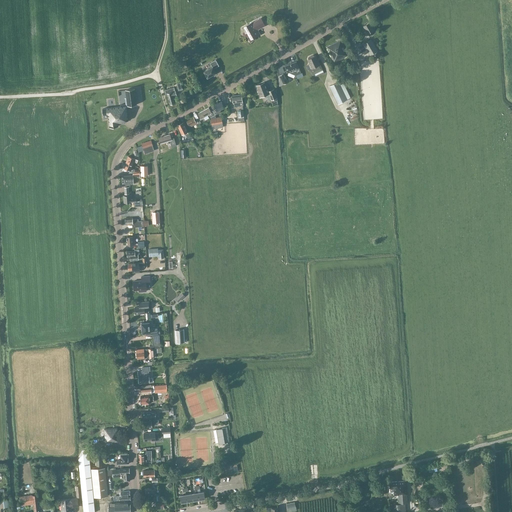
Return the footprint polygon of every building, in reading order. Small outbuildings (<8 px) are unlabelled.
[(244,27),(247,31),(244,32),(243,33),(243,34),(244,35),(245,36),(246,36),(247,36),(250,42),(255,39),(254,37),(260,34),(257,30),(265,26),(261,19),(253,23),(253,22),(244,27)] [(371,35),(377,32),(375,29),(374,30),(369,23),(363,26),(368,34),(370,33),(371,35)] [(334,62),(349,55),(342,40),(327,47),(334,62)] [(370,55),(378,51),(371,40),(364,44),(370,55)] [(314,72),(317,70),(320,68),(319,65),(320,64),(318,60),(317,61),(315,56),(314,57),(314,56),(313,55),(308,57),(308,58),(309,59),(308,59),(310,63),(309,64),(309,65),(310,68),(311,68),(312,68),(314,72)] [(212,67),(204,72),(207,77),(207,78),(208,78),(216,73),(216,72),(216,73),(214,69),(219,66),(216,60),(210,63),(212,67)] [(287,73),(289,72),(295,75),(301,73),(299,68),(296,61),(285,66),(287,73)] [(284,84),(288,82),(284,73),(279,75),(284,84)] [(339,82),(329,86),(338,104),(347,100),(339,82)] [(262,84),(256,86),(259,93),(261,97),(266,95),(269,94),(271,100),(277,98),(274,89),(268,91),(265,83),(262,84)] [(174,88),(164,90),(166,95),(167,95),(168,97),(170,104),(175,103),(173,96),(176,95),(175,91),(174,88)] [(134,89),(126,90),(128,106),(136,105),(134,89)] [(235,106),(243,105),(243,102),(241,94),(232,96),(233,96),(231,96),(232,100),(233,100),(234,104),(235,106)] [(211,106),(215,115),(220,113),(221,110),(221,109),(224,108),(221,102),(218,103),(217,102),(211,106)] [(128,121),(126,106),(102,109),(103,115),(108,114),(110,127),(117,126),(118,126),(118,124),(124,123),(124,122),(124,121),(128,121)] [(211,117),(215,115),(213,111),(211,112),(209,108),(198,113),(201,119),(209,114),(211,117)] [(221,117),(215,118),(211,119),(212,127),(223,125),(221,117)] [(190,127),(197,124),(194,118),(187,121),(190,127)] [(183,122),(177,125),(182,135),(185,133),(188,140),(192,138),(189,131),(188,132),(183,122)] [(171,145),(176,144),(174,138),(171,139),(170,134),(159,138),(161,143),(170,141),(171,145)] [(149,150),(154,148),(151,140),(142,144),(145,154),(150,152),(149,150)] [(126,162),(133,165),(134,162),(137,163),(138,160),(135,159),(128,156),(126,162)] [(131,168),(133,165),(126,162),(124,169),(130,171),(133,172),(135,169),(131,168)] [(134,183),(133,178),(140,178),(140,174),(133,174),(133,176),(122,176),(122,185),(127,184),(127,183),(134,183)] [(137,202),(136,197),(132,198),(132,195),(124,196),(124,202),(131,202),(134,202),(134,207),(140,206),(143,205),(142,201),(139,201),(137,202)] [(142,226),(142,221),(138,222),(138,219),(133,219),(132,218),(125,218),(126,225),(133,224),(133,228),(139,227),(139,226),(142,226)] [(128,245),(135,245),(135,237),(127,237),(128,245)] [(135,251),(127,251),(128,257),(131,257),(131,260),(139,259),(138,254),(140,254),(139,249),(134,249),(135,251)] [(146,282),(150,281),(150,276),(141,277),(142,281),(133,281),(134,290),(139,290),(139,292),(143,292),(143,290),(147,289),(146,282)] [(149,301),(141,302),(142,307),(135,307),(136,314),(145,313),(145,309),(149,309),(149,301)] [(149,322),(141,323),(142,327),(142,329),(142,333),(145,333),(146,335),(158,334),(157,328),(150,329),(149,322)] [(184,330),(175,330),(175,343),(185,343),(184,330)] [(144,349),(136,350),(136,352),(137,359),(145,358),(145,357),(149,356),(149,358),(154,357),(153,353),(158,353),(157,348),(161,348),(159,335),(152,335),(152,336),(152,338),(152,339),(153,342),(152,342),(153,342),(153,345),(150,345),(150,346),(150,349),(149,349),(149,350),(144,350),(144,349)] [(148,371),(150,371),(150,366),(142,367),(143,371),(138,372),(139,384),(149,383),(148,371)] [(154,385),(140,386),(141,394),(155,392),(155,386),(154,385)] [(150,401),(154,401),(153,395),(150,396),(149,395),(140,396),(141,404),(150,403),(150,401)] [(150,421),(143,422),(143,428),(152,427),(151,424),(155,424),(156,425),(157,425),(158,423),(158,422),(159,422),(158,419),(150,420),(150,421)] [(225,443),(229,442),(227,427),(222,428),(222,429),(216,430),(219,445),(225,445),(225,443)] [(114,445),(119,445),(119,442),(118,432),(117,428),(104,428),(104,432),(105,437),(105,443),(114,442),(114,445)] [(155,432),(144,433),(144,441),(151,441),(151,442),(152,442),(154,442),(155,441),(155,440),(156,440),(155,438),(159,438),(159,433),(155,433),(155,432)] [(146,460),(152,459),(151,451),(146,451),(146,454),(139,454),(139,463),(146,463),(146,460)] [(83,453),(78,459),(83,511),(94,511),(89,452),(83,453)] [(121,464),(129,464),(128,454),(120,455),(121,459),(117,460),(117,464),(121,464)] [(94,497),(107,496),(105,468),(92,469),(94,497)] [(120,469),(108,470),(108,475),(124,474),(124,481),(130,481),(129,468),(120,469)] [(144,471),(142,471),(142,475),(144,475),(144,477),(151,476),(152,478),(152,482),(158,482),(157,478),(154,478),(154,476),(153,473),(153,470),(144,470),(144,471)] [(399,504),(405,503),(408,503),(406,481),(389,482),(390,488),(388,488),(389,492),(390,493),(394,493),(394,495),(398,495),(399,504)] [(156,501),(158,501),(157,494),(156,494),(156,489),(146,490),(146,495),(147,495),(147,501),(156,501)] [(120,497),(114,498),(114,501),(130,500),(130,494),(131,494),(130,492),(130,491),(121,492),(122,496),(120,497)] [(33,511),(39,511),(37,495),(32,495),(19,496),(21,506),(33,504),(33,511)] [(68,507),(78,506),(77,498),(61,500),(62,511),(68,510),(68,507)] [(130,511),(130,502),(109,504),(109,507),(109,511),(130,511)] [(406,511),(405,511),(405,503),(399,504),(390,505),(390,511),(406,511),(407,511),(406,511)]
